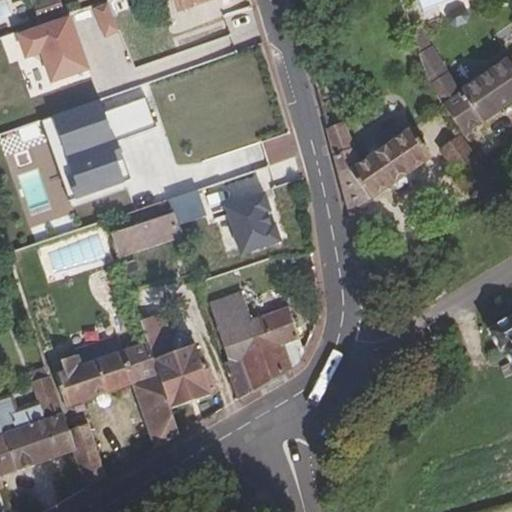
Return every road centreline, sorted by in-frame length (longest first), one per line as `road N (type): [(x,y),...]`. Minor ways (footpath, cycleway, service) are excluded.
road 1 (tertiary): [(266,412),(325,375),(341,340),(342,314),(321,187),(268,0)]
road 2 (tertiary): [(266,412),(102,511)]
